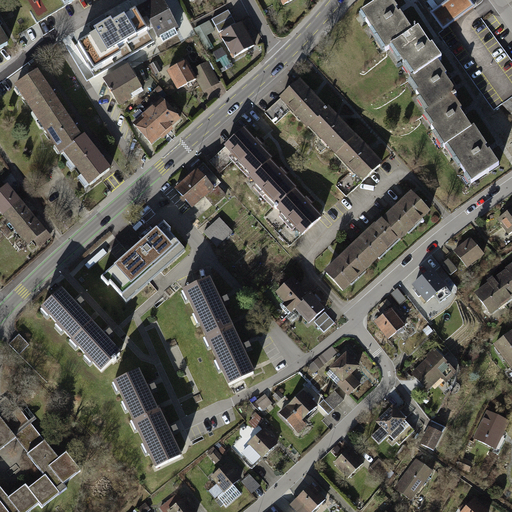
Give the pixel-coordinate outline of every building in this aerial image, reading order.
[(163,0),(155,0),(136,10),(148,31),(153,28),(159,37),(179,27),(163,0)] [(472,183),(473,184),(500,166),(491,152),(489,153),(487,151),(486,149),(488,148),(475,128),(471,130),(462,116),(460,113),(463,112),(455,101),(459,99),(447,79),(445,77),(448,76),(440,64),(442,62),(433,48),(431,49),(429,46),(419,30),(414,33),(401,14),(399,15),(398,12),(397,11),(399,9),(392,0),(381,0),(362,13),(363,14),(360,16),(365,23),(367,21),(375,35),(373,36),(383,52),(386,51),(387,52),(390,50),(399,63),(401,62),(412,80),(409,82),(421,100),(418,101),(427,115),(426,116),(427,117),(425,119),(436,136),(434,137),(442,150),(444,149),(445,150),(446,149),(459,169),(461,167),(467,176),(465,177),(470,184),(472,183)] [(451,2),(453,0),(422,0),(433,14),(451,2)] [(433,14),(444,30),(460,19),(475,9),(468,0),(453,0),(451,2),(433,14)] [(97,33),(76,46),(96,78),(155,42),(148,31),(136,10),(112,24),(111,22),(96,31),(97,33)] [(0,51),(16,41),(5,26),(0,17),(0,51)] [(198,25),(201,37),(216,33),(213,20),(198,25)] [(244,24),(220,36),(232,59),(257,47),(244,24)] [(188,63),(170,73),(181,93),(199,82),(188,63)] [(222,84),(211,64),(195,72),(206,93),(222,84)] [(136,67),(105,84),(118,108),(149,91),(136,67)] [(46,72),(17,92),(50,143),(91,192),(118,172),(105,154),(81,127),(59,92),(46,72)] [(287,105),(364,184),(387,161),(373,146),(349,121),(326,97),(311,82),(287,105)] [(169,102),(137,128),(154,148),(163,141),(178,128),(185,122),(169,102)] [(227,156),(304,235),(328,212),(311,195),(292,175),(264,147),(251,133),(227,156)] [(205,170),(180,191),(195,208),(219,187),(205,170)] [(11,185),(0,193),(0,215),(30,252),(51,234),(44,225),(32,211),(22,198),(11,185)] [(344,258),(326,275),(345,295),(432,213),(413,193),(400,206),(369,234),(344,258)] [(511,211),(500,220),(510,235),(511,233),(511,211)] [(224,220),(207,234),(219,249),(236,235),(224,220)] [(165,239),(105,293),(120,309),(195,241),(180,225),(165,239)] [(471,238),(455,252),(467,267),(483,253),(471,238)] [(443,263),(453,274),(460,268),(451,256),(443,263)] [(434,271),(416,288),(432,304),(450,288),(434,271)] [(511,272),(496,285),(478,298),(492,316),(511,300),(511,272)] [(297,277),(277,299),(305,325),(325,303),(318,296),(304,283),(297,277)] [(217,284),(189,297),(231,383),(259,370),(247,346),(229,308),(217,284)] [(65,293),(45,311),(100,371),(120,353),(107,339),(78,307),(65,293)] [(388,305),(372,318),(390,340),(406,326),(388,305)] [(317,319),(324,331),(337,323),(329,311),(317,319)] [(511,334),(498,347),(511,363),(511,334)] [(334,345),(323,356),(330,364),(341,353),(334,345)] [(327,374),(352,398),(373,376),(347,352),(327,374)] [(445,353),(419,376),(434,393),(460,370),(445,353)] [(146,374),(118,387),(155,465),(183,452),(173,432),(154,392),(146,374)] [(301,389),(279,414),(299,431),(321,406),(301,389)] [(331,414),(346,398),(336,390),(322,405),(331,414)] [(404,405),(387,422),(403,438),(420,421),(404,405)] [(481,439),(504,449),(511,431),(511,414),(495,408),(481,439)] [(0,453),(18,438),(46,471),(13,498),(0,483),(0,511),(26,511),(27,511),(39,511),(49,504),(51,506),(68,491),(66,489),(89,470),(74,452),(65,459),(33,420),(18,433),(2,415),(0,416),(0,453)] [(253,442),(269,458),(285,441),(269,426),(253,442)] [(432,446),(449,452),(456,433),(439,427),(432,446)] [(210,451),(217,461),(229,452),(222,443),(210,451)] [(374,465),(355,448),(341,463),(359,481),(374,465)] [(423,502),(444,473),(425,459),(404,488),(423,502)] [(206,477),(221,499),(241,486),(226,464),(206,477)] [(253,492),(262,484),(252,473),(243,481),(253,492)] [(314,484),(295,505),(302,511),(318,511),(330,499),(314,484)] [(195,511),(182,493),(159,510),(160,511),(195,511)] [(488,511),(474,498),(460,511),(488,511)]
